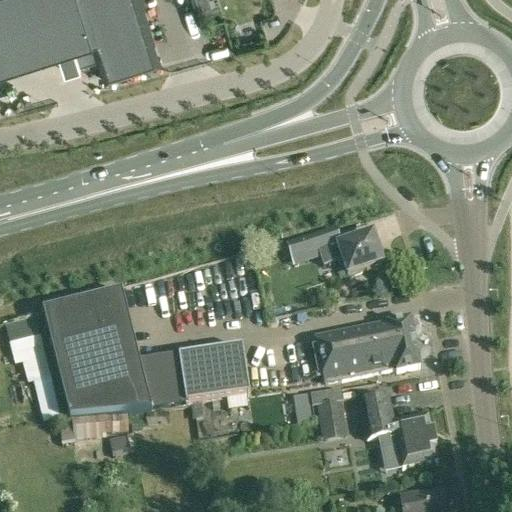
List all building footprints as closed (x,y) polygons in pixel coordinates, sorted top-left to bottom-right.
[(78,0),(0,0),(0,72),(1,75),(3,75),(1,70),(17,66),(17,67),(20,66),(20,65),(35,60),(36,64),(37,63),(36,60),(58,54),(64,72),(65,71),(64,68),(77,64),(79,67),(80,67),(80,65),(97,60),(78,0)] [(78,0),(84,17),(104,80),(161,62),(143,5),(146,4),(144,0),(78,0)] [(162,247),(168,259),(195,246),(189,234),(162,247)] [(342,261),(347,275),(382,264),(372,235),(348,243),(348,241),(318,251),(323,267),(342,261)] [(44,312),(70,420),(151,413),(151,412),(140,365),(122,293),(44,312)] [(396,373),(420,369),(410,320),(385,325),(332,337),(334,342),(319,345),(327,384),(342,381),(342,382),(395,371),(396,373)] [(242,350),(140,365),(151,412),(249,397),(242,350)] [(294,414),(308,412),(306,396),(292,398),(294,414)] [(367,442),(397,436),(403,468),(436,462),(434,449),(436,448),(433,433),(431,433),(428,419),(393,425),(388,399),(360,405),(367,442)] [(345,437),(339,404),(318,407),(324,440),(345,437)] [(169,426),(169,414),(147,414),(147,426),(169,426)] [(104,419),(104,436),(128,435),(128,418),(104,419)] [(104,419),(72,421),(74,442),(104,440),(104,436),(104,419)] [(72,421),(61,423),(63,448),(75,447),(74,442),(72,421)] [(109,441),(111,459),(135,454),(131,436),(109,441)] [(401,498),(402,511),(443,511),(440,493),(401,498)]
